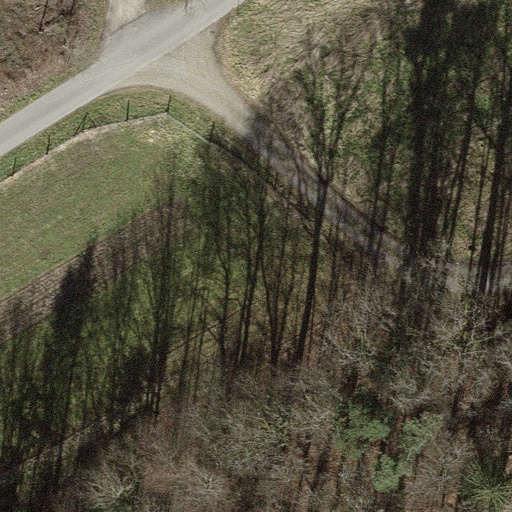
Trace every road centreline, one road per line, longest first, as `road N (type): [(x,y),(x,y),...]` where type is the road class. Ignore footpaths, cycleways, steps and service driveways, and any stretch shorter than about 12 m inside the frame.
road 1 (track): [(511,204),(451,238),(353,231),(164,42),(145,0)]
road 2 (track): [(58,511),(451,238)]
road 3 (unclassified): [(221,0),(0,143)]
